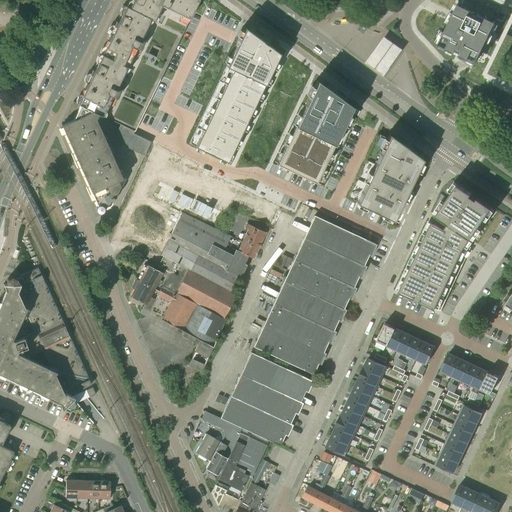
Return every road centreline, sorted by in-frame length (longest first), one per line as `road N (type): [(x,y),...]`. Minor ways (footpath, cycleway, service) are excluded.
road 1 (residential): [(401,241),(256,172),(231,172),(175,144),(187,118),(164,108),(203,23),(230,36)]
road 2 (unclassified): [(163,419),(66,186)]
road 3 (unclassified): [(163,419),(196,408),(286,217)]
road 4 (secondary): [(448,141),(257,0)]
road 5 (tertiary): [(0,215),(99,0)]
road 6 (unclassified): [(279,507),(373,300)]
road 7 (tertiary): [(85,0),(0,191)]
road 8 (unclassified): [(448,141),(463,115),(462,98),(408,35),(404,16),(414,0)]
road 9 (residential): [(511,363),(373,300)]
road 10 (residential): [(143,511),(117,453),(64,429)]
